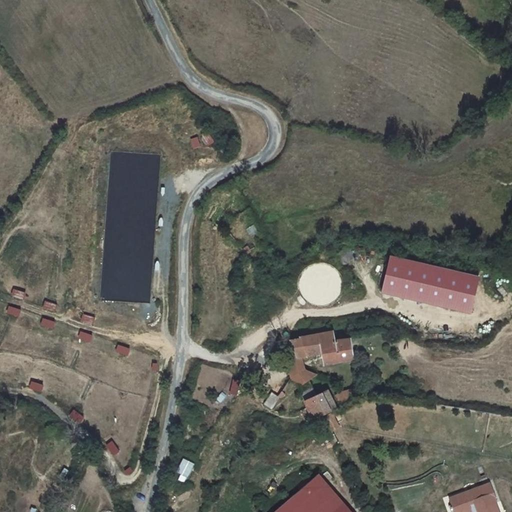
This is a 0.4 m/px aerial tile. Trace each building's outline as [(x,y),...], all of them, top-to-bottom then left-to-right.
[(477,279),(393,259),(385,292),(469,312),(477,279)] [(323,347),(326,366),(354,361),(353,342),(336,343),(335,334),(321,337),(323,347)] [(323,347),(321,337),(305,339),(306,341),(300,342),(290,344),(293,359),(304,357),(303,351),(305,350),(315,348),(323,347)] [(293,359),(287,361),(289,368),(306,365),(304,357),(293,359)] [(306,365),(289,368),(292,381),(301,390),(315,377),(307,372),(306,365)] [(311,422),(332,413),(340,410),(330,391),(303,402),(311,422)] [(273,412),(282,398),(273,393),(262,406),(273,412)] [(182,458),(178,472),(189,476),(194,462),(182,458)] [(282,511),(319,511),(322,509),(324,511),(342,511),(316,482),(282,511)] [(491,488),(452,505),(454,509),(451,511),(495,511),(493,506),(498,504),(491,488)]
